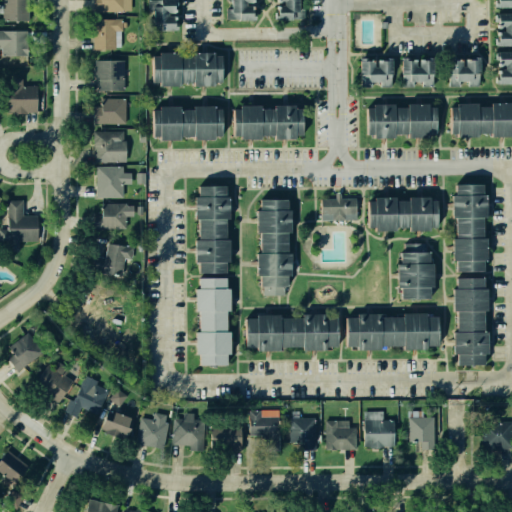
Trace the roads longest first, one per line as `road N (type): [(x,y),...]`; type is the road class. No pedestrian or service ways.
road 1 (residential): [(511,480),(151,478),(69,451),(0,395)]
road 2 (residential): [(0,317),(48,279),(65,232),(61,0)]
